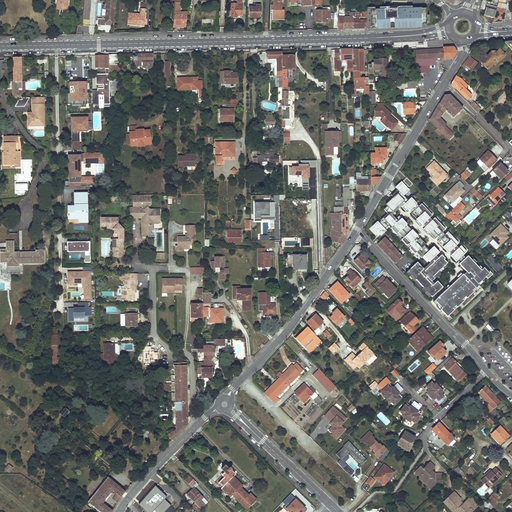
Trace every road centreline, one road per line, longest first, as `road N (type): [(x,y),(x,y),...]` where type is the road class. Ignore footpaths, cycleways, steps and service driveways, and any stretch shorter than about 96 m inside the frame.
road 1 (primary): [(0,46),(265,41)]
road 2 (unclassified): [(224,404),(355,232)]
road 3 (residential): [(487,371),(355,232)]
road 4 (primary): [(265,41),(448,27)]
road 5 (residential): [(197,423),(188,354),(167,347),(152,329),(152,264)]
road 6 (unclassified): [(355,232),(444,84)]
road 7 (unknown): [(246,206),(244,41)]
road 8 (unknown): [(321,279),(316,154),(297,123)]
road 9 (unclassified): [(338,511),(224,404)]
